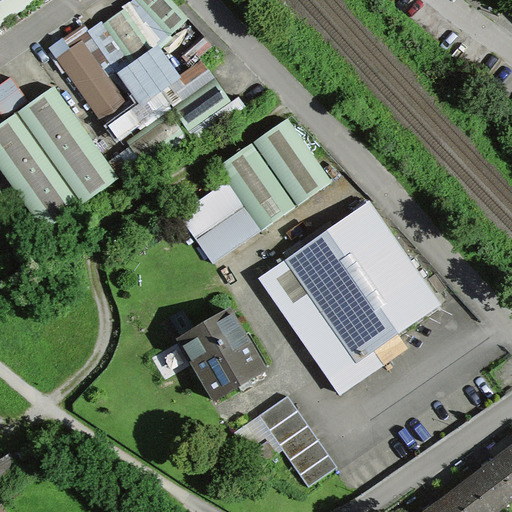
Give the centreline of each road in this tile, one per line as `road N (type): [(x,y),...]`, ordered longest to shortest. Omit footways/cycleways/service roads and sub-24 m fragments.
road 1 (residential): [(511,332),(198,0)]
road 2 (track): [(48,405),(101,346),(91,245),(110,219),(294,100)]
